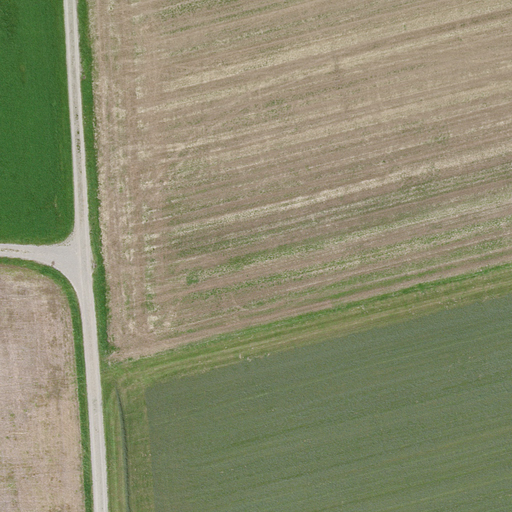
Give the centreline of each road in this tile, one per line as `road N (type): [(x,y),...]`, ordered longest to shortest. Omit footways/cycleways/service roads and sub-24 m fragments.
road 1 (track): [(0,256),(94,262),(108,511)]
road 2 (track): [(80,0),(94,262)]
